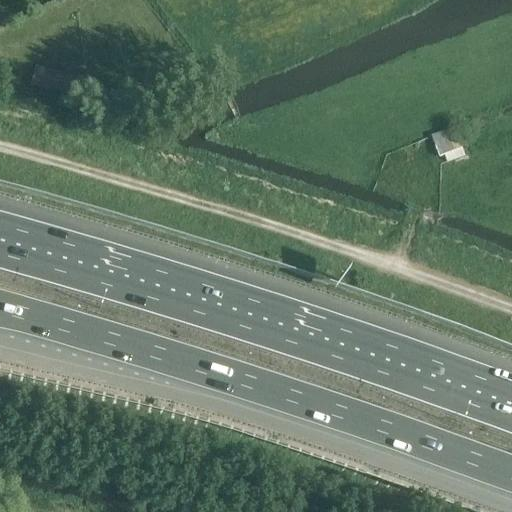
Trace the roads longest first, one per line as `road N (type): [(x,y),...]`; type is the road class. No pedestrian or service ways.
road 1 (motorway): [(0,312),(511,478)]
road 2 (track): [(0,148),(197,203),(511,312)]
road 3 (motorway): [(511,404),(288,324),(0,242)]
